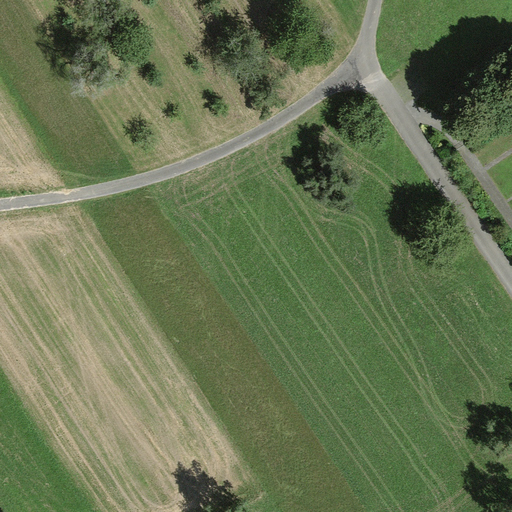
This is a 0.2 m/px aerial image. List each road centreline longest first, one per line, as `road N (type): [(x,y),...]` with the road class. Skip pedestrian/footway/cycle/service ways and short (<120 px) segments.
road 1 (track): [(361,59),(225,140),(77,200),(0,202)]
road 2 (residential): [(371,0),(361,59),(511,294)]
